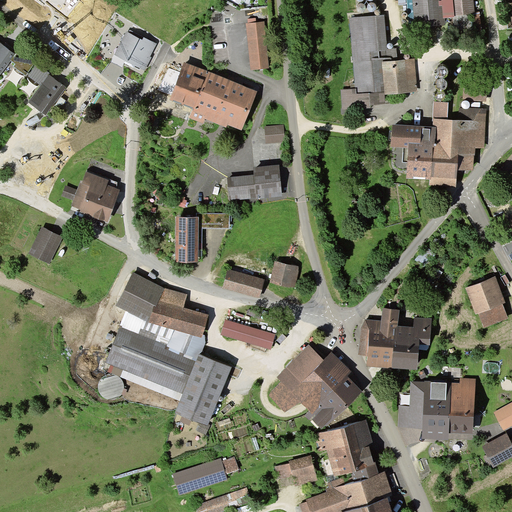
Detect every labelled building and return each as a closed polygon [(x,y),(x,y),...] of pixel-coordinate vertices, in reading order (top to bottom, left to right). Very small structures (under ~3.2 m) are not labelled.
[(411,0),(413,24),(438,22),(437,12),(436,0),(411,0)] [(436,0),(437,12),(452,11),(450,0),(436,0)] [(467,0),(450,0),(452,11),(469,10),(467,0)] [(351,88),(351,92),(379,90),(385,90),(382,58),(379,16),(346,18),(351,88)] [(247,23),(251,67),(268,66),(264,22),(247,23)] [(153,45),(126,33),(116,55),(143,67),(153,45)] [(0,40),(0,78),(18,54),(0,40)] [(411,56),(382,58),(385,90),(413,88),(411,56)] [(167,92),(189,102),(203,71),(181,61),(167,92)] [(203,71),(189,102),(200,107),(236,123),(250,93),(203,71)] [(483,76),(460,76),(459,95),(482,95),(483,76)] [(50,77),(31,102),(47,114),(66,89),(50,77)] [(338,88),(340,108),(380,105),(379,90),(351,92),(351,88),(338,88)] [(429,113),(441,113),(441,99),(430,99),(429,113)] [(196,117),(200,107),(189,102),(184,112),(196,117)] [(401,140),(400,172),(425,172),(424,180),(448,180),(448,164),(467,164),(467,141),(481,142),(481,107),(457,107),(457,113),(441,113),(429,113),(429,129),(415,129),(415,125),(385,124),(385,139),(401,140)] [(70,146),(39,126),(21,156),(52,175),(70,146)] [(281,126),(262,127),(263,139),(281,138),(281,126)] [(253,174),(254,194),(277,193),(275,165),(253,166),(253,174)] [(73,204),(71,208),(103,221),(118,184),(86,171),(77,195),(73,204)] [(225,176),(226,199),(255,197),(254,194),(253,174),(225,176)] [(61,199),(73,204),(77,195),(64,190),(61,199)] [(172,213),(172,258),(193,258),(193,225),(193,213),(172,213)] [(193,213),(193,225),(225,225),(225,213),(193,213)] [(44,230),(33,257),(48,264),(60,236),(44,230)] [(275,260),(270,282),(294,288),(300,267),(275,260)] [(265,279),(228,269),(223,288),(260,298),(265,279)] [(110,302),(133,313),(195,333),(201,314),(175,305),(179,293),(159,287),(126,271),(110,302)] [(495,276),(465,288),(476,315),(478,314),(503,304),(506,303),(495,276)] [(365,347),(364,362),(415,365),(416,340),(427,340),(428,316),(411,316),(410,325),(391,324),(392,305),(377,304),(376,323),(360,322),(358,347),(365,347)] [(503,304),(478,314),(485,328),(509,318),(503,304)] [(133,313),(126,329),(191,356),(194,350),(198,340),(199,334),(195,333),(133,313)] [(118,326),(104,360),(177,390),(191,356),(126,329),(118,326)] [(293,392),(324,422),(354,392),(335,374),(341,368),(325,352),(319,358),(306,346),(276,375),(280,379),(268,392),(281,405),(293,392)] [(194,350),(191,356),(177,390),(172,403),(202,416),(224,363),(194,350)] [(454,383),(409,381),(407,406),(396,405),(395,423),(468,428),(471,380),(454,379),(454,383)] [(241,398),(228,397),(227,405),(240,406),(241,398)] [(511,424),(511,403),(495,412),(504,428),(511,424)] [(367,420),(314,435),(319,452),(327,450),(335,477),(351,473),(377,466),(376,462),(374,462),(368,444),(373,442),(367,420)] [(511,446),(506,435),(485,446),(494,464),(511,454),(511,446)] [(318,480),(311,454),(289,460),(290,463),(293,476),(296,486),(318,480)] [(231,458),(218,461),(221,472),(234,468),(231,458)] [(218,460),(172,473),(177,491),(223,477),(221,472),(218,461),(218,460)] [(290,463),(274,467),(277,480),(293,476),(290,463)] [(327,493),(306,500),(309,511),(392,511),(388,497),(393,496),(385,472),(379,474),(377,466),(351,473),(354,482),(346,485),(343,477),(324,483),(327,493)] [(238,490),(194,504),(196,511),(212,511),(242,503),(238,490)]
